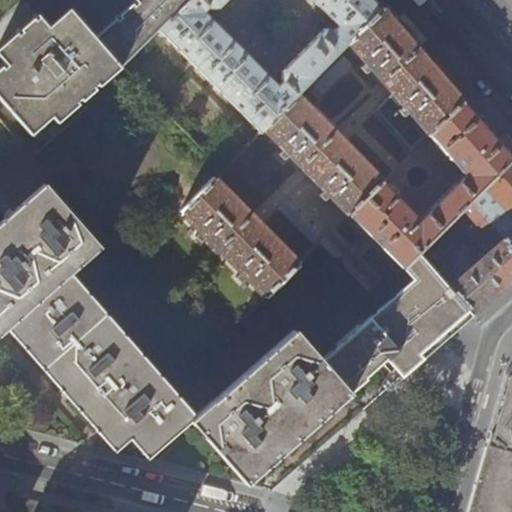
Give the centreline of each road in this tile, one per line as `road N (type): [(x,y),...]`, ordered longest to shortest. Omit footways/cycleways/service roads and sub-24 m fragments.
road 1 (residential): [(0,458),(207,511)]
road 2 (residential): [(511,314),(486,345),(441,511)]
